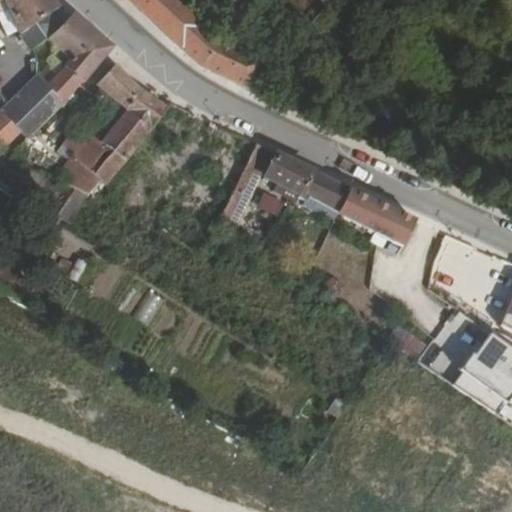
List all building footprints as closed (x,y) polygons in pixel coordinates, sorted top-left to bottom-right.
[(0,0),(0,13),(7,11),(18,36),(20,38),(47,17),(57,9),(48,0),(0,0)] [(126,0),(200,69),(249,92),(260,67),(261,64),(214,41),(170,0),(126,0)] [(280,0),(310,28),(336,0),(280,0)] [(47,17),(20,38),(31,52),(47,40),(58,31),(47,17)] [(63,108),(65,107),(63,104),(111,51),(71,17),(58,31),(47,40),(55,47),(48,56),(53,62),(39,77),(37,79),(62,107),(63,108)] [(31,65),(32,81),(36,77),(37,79),(39,77),(37,63),(31,65)] [(140,93),(113,67),(95,89),(116,105),(97,129),(98,131),(83,146),(74,132),(62,147),(73,156),(71,158),(100,183),(104,187),(123,163),(125,164),(147,137),(164,110),(140,93)] [(260,67),(249,92),(261,98),(272,73),(260,67)] [(0,112),(0,115),(19,134),(25,141),(62,107),(37,79),(36,77),(32,81),(11,101),(6,107),(0,112)] [(0,85),(0,94),(6,107),(11,101),(5,89),(2,89),(0,85)] [(0,153),(19,134),(0,115),(0,153)] [(218,221),(232,230),(269,154),(254,146),(248,160),(249,161),(218,221)] [(323,209),(336,216),(347,192),(275,157),(265,180),(275,185),(297,196),(297,198),(298,199),(305,203),(307,201),(323,209)] [(71,158),(55,182),(80,195),(87,198),(100,183),(71,158)] [(272,193),(297,205),(298,199),(297,198),(297,196),(275,185),(272,193)] [(0,213),(10,197),(0,188),(0,213)] [(274,221),(284,205),(264,192),(254,208),(274,221)] [(347,192),(336,216),(402,246),(413,223),(347,192)] [(76,202),(82,207),(87,198),(80,195),(76,202)] [(319,217),(332,224),(336,216),(323,209),(319,217)] [(155,227),(172,240),(187,252),(201,232),(167,210),(155,227)] [(218,246),(224,234),(216,230),(211,242),(218,246)] [(0,294),(17,304),(29,286),(0,269),(0,294)] [(511,421),(511,352),(487,336),(455,384),(511,421)]
